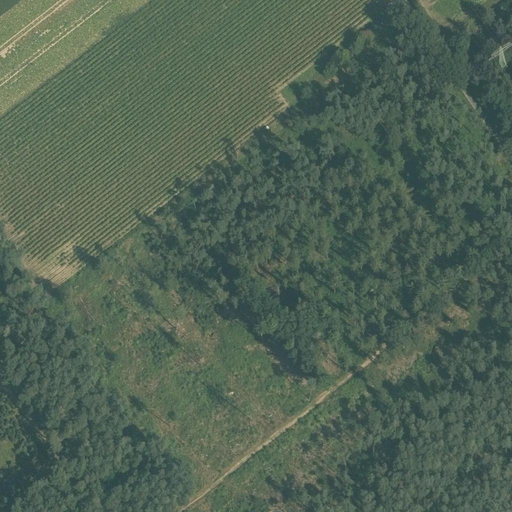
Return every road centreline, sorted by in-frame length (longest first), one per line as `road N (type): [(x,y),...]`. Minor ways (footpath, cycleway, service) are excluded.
road 1 (track): [(511,242),(182,511)]
road 2 (track): [(203,511),(59,319)]
road 3 (unclassified): [(402,0),(511,176)]
